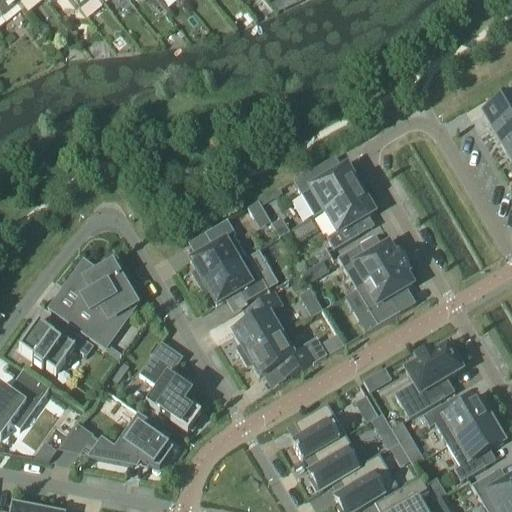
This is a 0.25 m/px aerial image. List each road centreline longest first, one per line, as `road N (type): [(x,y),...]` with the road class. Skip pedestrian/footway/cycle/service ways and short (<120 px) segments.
road 1 (residential): [(511,261),(433,128),(413,124),(375,146),(369,159),(511,406)]
road 2 (residential): [(288,511),(113,223),(90,224),(0,341)]
road 3 (residential): [(0,475),(188,511)]
